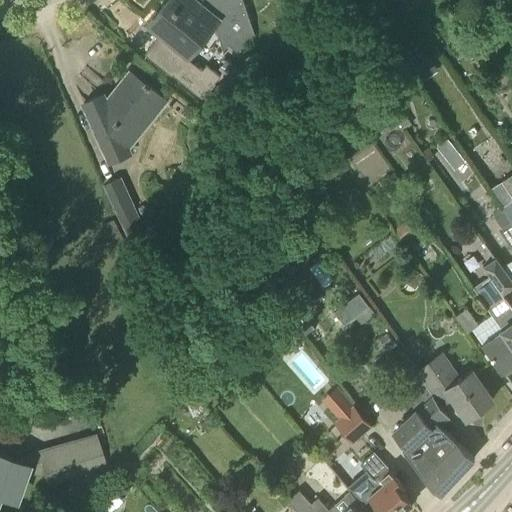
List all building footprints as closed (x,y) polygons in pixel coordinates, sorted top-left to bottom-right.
[(202,71),(186,57),(189,54),(188,53),(216,20),(221,24),(222,23),(227,28),(222,40),(238,53),(253,34),(242,0),(204,0),(200,3),(195,0),(168,0),(151,22),(162,32),(164,33),(149,51),(148,50),(145,53),(171,74),(172,73),(202,99),(220,77),(206,66),(202,71)] [(149,26),(139,33),(146,44),(157,37),(149,26)] [(419,67),(431,59),(424,47),(411,56),(419,67)] [(218,69),(226,76),(233,68),(225,61),(218,69)] [(389,78),(399,86),(407,75),(398,67),(389,78)] [(149,86),(150,85),(145,81),(144,82),(130,71),(108,97),(103,93),(84,102),(110,160),(130,151),(127,146),(165,99),(149,86)] [(391,108),(405,128),(412,123),(398,103),(391,108)] [(398,118),(390,109),(388,105),(370,118),(380,132),(398,118)] [(451,133),(441,140),(455,163),(466,156),(451,133)] [(511,195),(511,172),(501,180),(511,195)] [(135,221),(138,219),(119,178),(102,185),(129,247),(143,241),(135,221)] [(490,187),(504,207),(511,219),(511,202),(510,199),(509,200),(497,182),(490,187)] [(511,219),(504,207),(487,218),(496,232),(499,229),(511,249),(511,219)] [(414,234),(404,221),(394,229),(405,242),(414,234)] [(511,279),(496,256),(483,265),(495,283),(496,283),(503,294),(511,288),(511,279)] [(424,276),(409,265),(400,277),(415,288),(424,276)] [(368,305),(358,292),(333,311),(343,325),(368,305)] [(511,306),(505,296),(488,308),(503,329),(511,341),(511,306)] [(479,324),(478,322),(468,307),(455,316),(467,333),(473,328),(479,324)] [(320,324),(313,329),(317,335),(324,329),(320,324)] [(511,341),(503,329),(483,343),(504,373),(511,367),(511,341)] [(386,348),(394,341),(387,332),(379,339),(386,348)] [(386,349),(408,379),(416,371),(396,342),(386,349)] [(417,370),(435,396),(447,387),(467,416),(492,398),(471,369),(460,377),(443,352),(417,370)] [(404,450),(422,473),(442,492),(475,457),(441,425),(450,417),(435,396),(417,370),(398,388),(419,410),(395,432),(408,446),(404,450)] [(372,426),(360,410),(337,430),(349,445),(372,426)] [(201,423),(208,432),(220,422),(213,413),(201,423)] [(95,433),(41,449),(50,480),(104,463),(95,433)] [(371,496),(384,511),(400,511),(412,502),(401,489),(405,486),(374,452),(361,463),(367,469),(347,486),(350,489),(358,498),(362,503),(371,496)] [(17,497),(31,464),(13,458),(0,453),(0,492),(1,491),(17,497)] [(110,510),(122,500),(114,489),(101,499),(110,510)] [(357,511),(351,504),(342,511),(335,503),(329,508),(318,496),(311,502),(300,489),(288,499),(299,511),(357,511)]
